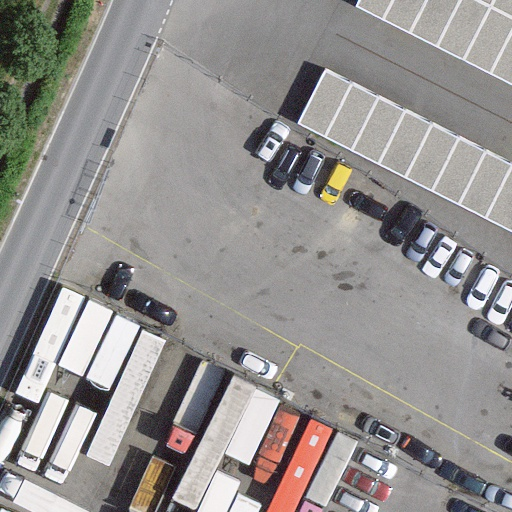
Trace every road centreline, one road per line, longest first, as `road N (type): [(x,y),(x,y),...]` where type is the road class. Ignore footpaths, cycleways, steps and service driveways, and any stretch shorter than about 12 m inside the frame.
road 1 (unclassified): [(137,0),(0,322)]
road 2 (unknown): [(284,11),(511,116)]
